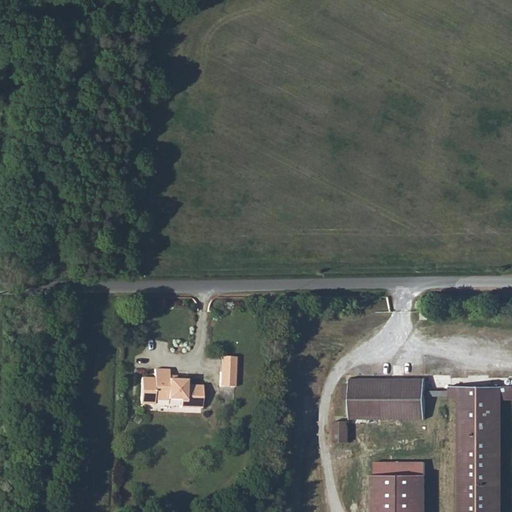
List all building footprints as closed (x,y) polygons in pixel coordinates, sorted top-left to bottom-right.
[(242,356),(226,356),(225,386),(240,387),(242,356)] [(173,379),(173,375),(173,369),(159,368),(159,378),(146,377),(145,404),(158,403),(159,399),(186,399),(186,407),(207,407),(207,385),(191,384),(191,379),(180,379),(173,379)] [(454,397),(428,396),(427,388),(352,387),(352,395),(352,409),(352,428),(427,429),(428,403),(453,403),(453,406),(462,406),(459,511),(511,511),(511,393),(454,392),(454,397)] [(352,409),(352,395),(343,395),(343,409),(352,409)] [(349,431),(337,431),(337,453),(349,453),(349,431)] [(430,511),(431,489),(377,487),(376,511),(430,511)]
